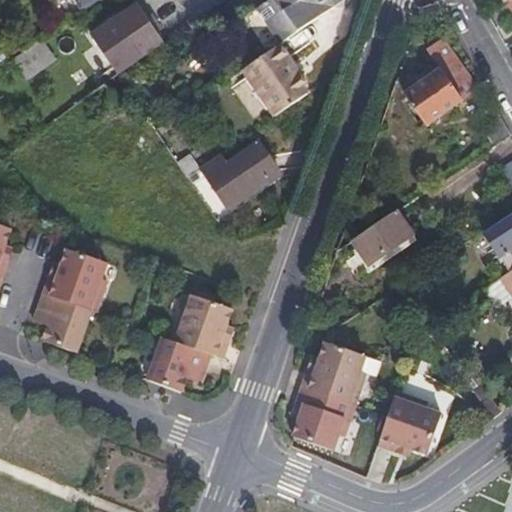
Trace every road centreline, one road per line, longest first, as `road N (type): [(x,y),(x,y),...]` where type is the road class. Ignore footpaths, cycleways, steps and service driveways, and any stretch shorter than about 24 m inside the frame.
road 1 (residential): [(395,0),(235,451)]
road 2 (residential): [(235,451),(388,507),(426,494),(511,432)]
road 3 (residential): [(0,366),(235,451)]
road 4 (motorway): [(158,511),(0,451)]
